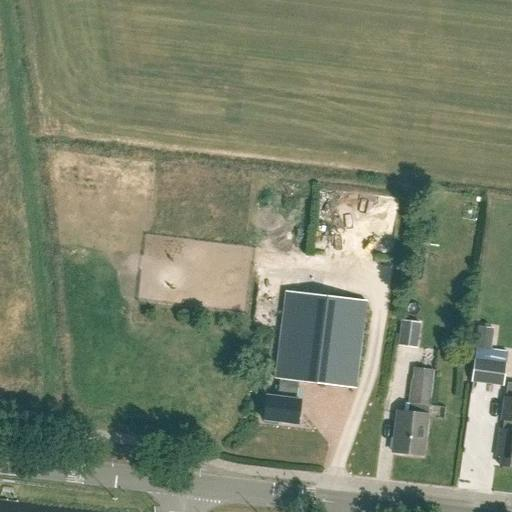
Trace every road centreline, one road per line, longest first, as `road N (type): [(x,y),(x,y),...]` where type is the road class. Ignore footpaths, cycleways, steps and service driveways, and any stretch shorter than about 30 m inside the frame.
road 1 (tertiary): [(420,511),(187,484)]
road 2 (tertiary): [(187,484),(0,461)]
